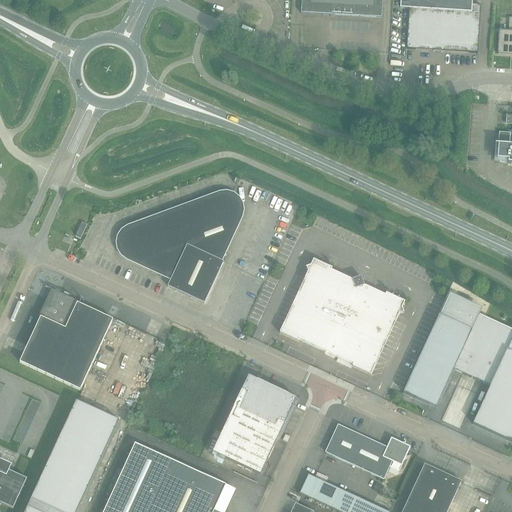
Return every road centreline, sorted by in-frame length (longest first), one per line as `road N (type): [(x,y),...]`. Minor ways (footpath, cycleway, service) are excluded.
road 1 (secondary): [(511,253),(136,87)]
road 2 (unclassified): [(511,79),(401,95),(310,66),(166,0)]
road 3 (unclassified): [(322,388),(34,253)]
road 4 (unclassified): [(511,474),(322,388)]
road 5 (unclassified): [(266,511),(322,388)]
road 6 (unknown): [(488,78),(489,163),(511,187)]
